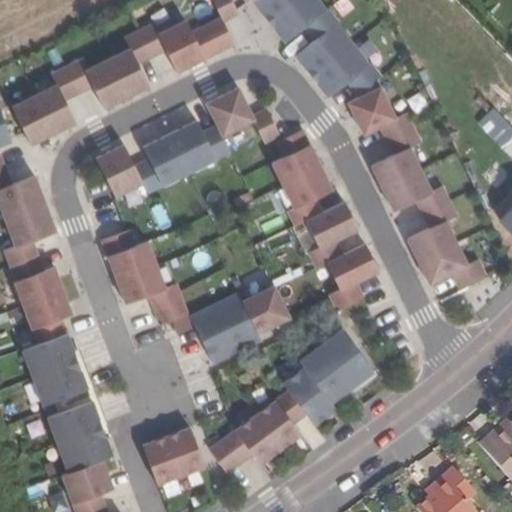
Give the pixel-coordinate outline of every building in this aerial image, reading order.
[(238,16),(230,0),(211,0),(220,19),(190,32),(186,22),(158,35),(153,24),(122,38),(127,49),(84,68),(79,58),(50,71),(54,81),(8,102),(25,140),(71,119),(61,96),(89,83),(100,106),(146,85),(136,62),(164,49),(174,72),(233,46),(222,23),(238,16)] [(457,286),(484,273),(476,257),(465,263),(444,219),(455,214),(440,184),(429,189),(408,146),(419,141),(404,111),(393,116),(379,87),(374,81),(380,76),(369,63),(368,64),(336,23),(338,22),(326,8),(325,9),(317,0),(251,0),(283,41),(303,25),(313,38),(293,54),(326,96),(346,81),(357,95),(346,100),(361,133),(378,124),(392,152),(369,164),(391,209),(414,198),(428,226),(405,237),(428,283),(450,271),(457,286)] [(122,141),(94,153),(111,193),(140,180),(144,190),(228,152),(224,142),(256,127),(264,143),(278,137),(266,109),(251,116),(238,87),(206,102),(216,125),(201,131),(195,119),(141,144),(146,156),(132,163),(122,141)] [(511,129),(492,110),(478,124),(511,157),(511,129)] [(300,129),(272,142),(282,161),(271,167),(289,202),(283,205),(290,219),(301,214),(314,240),(303,245),(311,260),(321,254),(339,289),(328,294),(335,309),(362,295),(354,281),(377,270),(363,242),(341,253),(333,239),(356,228),(342,200),(319,212),(312,197),(330,188),(300,129)] [(7,243),(8,246),(28,239),(27,236),(51,228),(32,171),(8,179),(0,153),(0,182),(19,239),(7,243)] [(496,162),(482,176),(496,191),(510,177),(496,162)] [(160,203),(151,208),(161,229),(170,225),(160,203)] [(511,208),(500,220),(511,232),(511,208)] [(122,227),(96,237),(119,301),(142,292),(153,322),(179,313),(168,282),(156,286),(139,239),(128,244),(122,227)] [(28,239),(8,246),(12,258),(32,251),(28,239)] [(19,345),(29,376),(72,360),(67,347),(55,315),(65,311),(48,263),(37,267),(32,251),(12,258),(17,274),(16,275),(30,324),(32,323),(36,338),(19,345)] [(378,273),(358,281),(363,293),(383,284),(378,273)] [(238,292),(190,317),(215,363),(262,338),(258,331),(290,315),(274,283),(242,300),(238,292)] [(283,390),(203,448),(220,472),(246,453),(254,463),(295,434),(288,423),(301,414),(308,425),(331,408),(326,402),(370,370),(338,328),(295,359),(300,366),(277,382),(283,390)] [(67,347),(72,360),(78,358),(72,344),(67,347)] [(78,358),(72,360),(81,385),(84,391),(60,400),(62,406),(86,397),(101,436),(106,434),(78,358)] [(72,360),(29,376),(38,402),(48,398),(53,409),(42,413),(62,468),(55,470),(69,511),(100,511),(93,489),(106,485),(96,456),(107,452),(101,436),(86,397),(62,406),(60,400),(57,394),(81,385),(72,360)] [(504,436),(511,430),(505,423),(497,429),(504,436)] [(185,425),(139,441),(154,481),(199,465),(185,425)] [(497,429),(476,448),(511,489),(511,488),(511,428),(511,430),(504,436),(497,429)] [(154,481),(139,441),(137,442),(151,482),(154,481)] [(449,469),(424,489),(430,496),(425,500),(412,511),(411,511),(466,511),(461,505),(471,496),(449,469)] [(430,496),(424,489),(419,493),(425,500),(430,496)]
